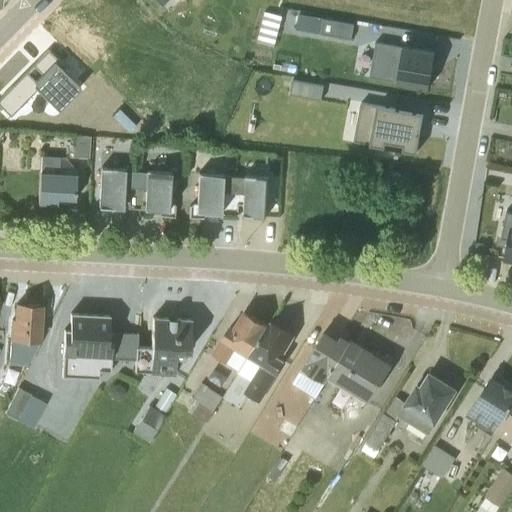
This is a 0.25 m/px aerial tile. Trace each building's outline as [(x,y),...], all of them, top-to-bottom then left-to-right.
[(279,25),(280,14),(266,12),(264,24),(279,25)] [(323,16),(322,31),(353,34),(354,19),(323,16)] [(427,83),(434,47),(376,36),(369,72),(427,83)] [(322,96),(324,82),(294,77),(292,91),(322,96)] [(360,103),(354,139),(414,149),(420,113),(360,103)] [(89,136),(74,134),(73,156),(88,157),(89,136)] [(40,156),(37,203),(55,204),(56,199),(74,199),(75,170),(64,158),(40,156)] [(122,186),(133,187),(134,171),(123,171),(123,169),(100,168),(98,207),(121,208),(122,186)] [(145,172),(134,171),(133,187),(144,187),(143,210),(167,211),(169,171),(145,170),(145,172)] [(220,192),(231,193),(232,176),(221,175),(221,174),(197,172),(195,212),(219,214),(220,192)] [(243,176),(232,176),(231,193),(242,193),(241,215),(265,216),(267,176),(243,176)] [(511,224),(506,224),(503,237),(506,238),(502,258),(511,259),(511,224)] [(11,320),(10,349),(34,352),(38,343),(40,305),(16,304),(15,320),(11,320)] [(210,354),(238,370),(266,323),(243,309),(232,326),(229,324),(210,354)] [(135,347),(137,333),(122,333),(121,344),(111,344),(112,332),(107,331),(108,316),(69,313),(68,330),(63,330),(61,376),(98,377),(99,377),(99,369),(110,370),(111,358),(134,359),(135,347)] [(134,369),(134,371),(173,374),(174,357),(182,357),(182,350),(188,350),(189,319),(152,317),(150,348),(135,347),(134,369)] [(295,335),(269,319),(266,323),(238,370),(237,373),(250,381),(243,392),(258,401),(259,401),(284,359),(281,358),(295,335)] [(324,330),(299,371),(309,378),(312,373),(324,381),(350,340),(340,335),(338,338),(324,330)] [(368,401),(391,363),(389,362),(390,360),(376,351),(375,353),(351,338),(328,376),(368,401)] [(415,382),(395,415),(427,434),(456,388),(428,370),(419,384),(415,382)] [(511,385),(492,373),(465,415),(492,432),(511,400),(511,385)] [(8,402),(16,387),(0,379),(0,398),(7,402),(8,402)] [(186,411),(204,423),(221,396),(200,382),(191,397),(193,399),(186,411)] [(148,406),(132,431),(147,441),(175,394),(164,387),(152,408),(148,406)] [(350,393),(340,387),(328,408),(337,414),(350,393)] [(30,394),(17,388),(5,412),(17,419),(30,394)] [(511,400),(492,432),(511,443),(511,400)] [(393,421),(383,415),(360,450),(373,457),(377,450),(376,449),(393,421)] [(434,445),(421,465),(442,478),(454,458),(434,445)] [(511,484),(511,473),(502,467),(484,496),(499,506),(511,484)]
